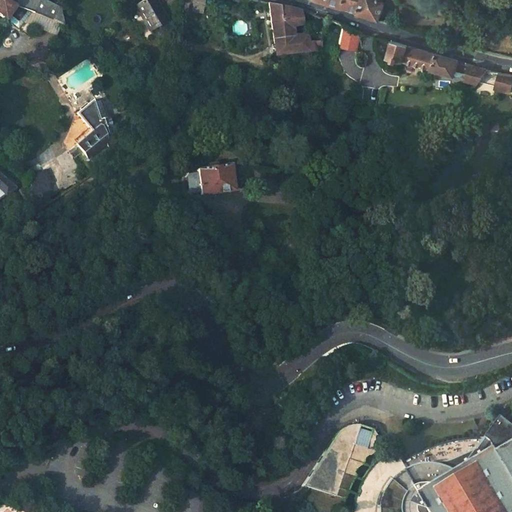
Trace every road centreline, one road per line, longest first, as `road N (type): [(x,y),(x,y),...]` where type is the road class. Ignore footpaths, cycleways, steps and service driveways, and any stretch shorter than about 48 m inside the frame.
road 1 (secondary): [(511,352),(435,366),(368,334),(344,332),(274,383),(245,386),(225,367),(183,293),(159,282),(135,287),(53,338),(0,347)]
road 2 (residential): [(290,0),(511,64)]
